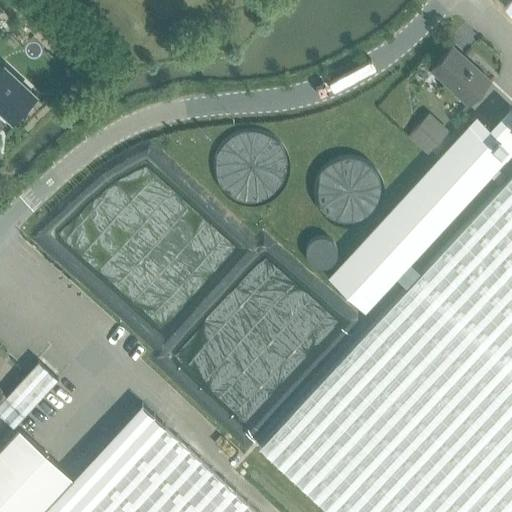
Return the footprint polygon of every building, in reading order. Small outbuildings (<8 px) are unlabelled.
[(468,100),(489,76),(474,62),(471,65),(451,47),(432,68),(468,100)] [(3,63),(0,66),(0,90),(14,74),(3,63)] [(0,90),(0,107),(12,119),(35,94),(14,74),(0,90)] [(435,158),(328,277),(363,310),(395,275),(407,286),(421,271),(409,260),(511,148),(511,113),(506,108),(487,129),(473,117),(435,158)] [(425,115),(407,134),(427,152),(445,133),(425,115)] [(285,159),(285,158),(285,151),(283,145),(280,140),(275,135),(271,131),(264,127),(253,125),(246,125),(239,127),(233,131),(228,135),(224,139),(221,145),(219,151),(218,158),(219,164),(221,171),(224,177),(228,182),(233,186),(239,189),(244,191),(249,192),(258,191),(264,190),(269,188),(274,183),(279,179),(282,173),(284,166),(285,159)] [(511,511),(511,172),(421,271),(407,286),(258,446),(329,511),(511,511)] [(37,359),(5,395),(25,413),(58,377),(38,358),(37,359)] [(258,511),(140,402),(71,476),(37,511),(258,511)] [(0,511),(37,511),(71,476),(18,427),(0,445),(0,511)]
